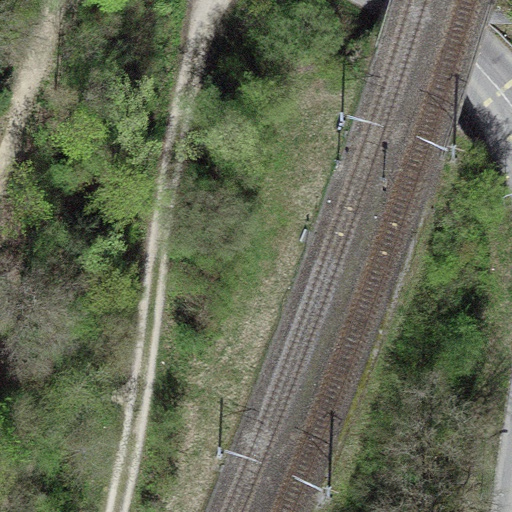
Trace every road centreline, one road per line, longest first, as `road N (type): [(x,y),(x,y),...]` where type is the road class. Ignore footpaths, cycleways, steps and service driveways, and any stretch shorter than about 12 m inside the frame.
road 1 (track): [(211,0),(175,146),(139,406)]
road 2 (primary): [(511,106),(417,0)]
